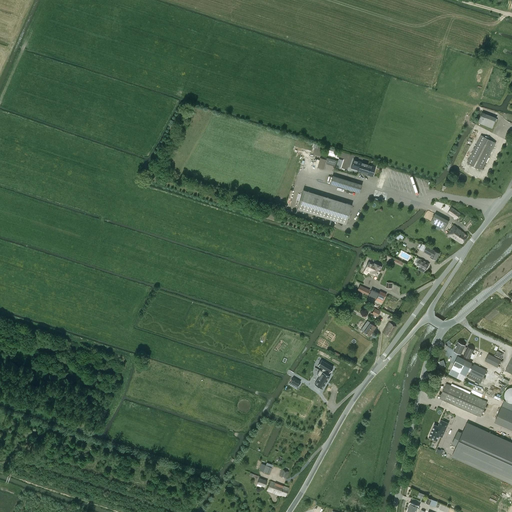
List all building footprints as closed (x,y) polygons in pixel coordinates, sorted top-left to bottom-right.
[(482,112),(478,123),(492,129),(496,118),(482,112)] [(482,170),(496,143),(481,135),(467,162),(482,170)] [(323,169),(326,160),(320,159),(317,167),(323,169)] [(351,167),(358,169),(358,171),(372,176),(375,167),(360,162),(361,162),(354,160),(351,167)] [(409,190),(404,172),(400,173),(400,171),(397,172),(396,170),(393,171),(398,188),(402,187),(403,189),(406,188),(407,191),(409,190)] [(421,192),(416,176),(413,177),(412,175),(409,176),(414,192),(418,191),(418,192),(421,192)] [(350,181),(333,176),(332,177),(331,182),(330,183),(359,192),(361,185),(354,182),(355,181),(351,180),(350,181)] [(348,216),(349,216),(350,213),(349,212),(351,205),(303,190),(297,209),(346,224),(348,216)] [(457,219),(461,214),(452,207),(448,212),(457,219)] [(437,213),(432,221),(445,229),(450,220),(437,213)] [(457,241),(463,232),(453,224),(453,225),(453,226),(447,234),(457,241)] [(465,234),(463,232),(457,241),(462,244),(468,237),(465,234)] [(440,253),(427,246),(422,244),(420,249),(432,255),(430,258),(436,260),(440,253)] [(417,265),(419,266),(418,269),(424,272),(425,270),(426,270),(429,264),(421,259),(420,259),(418,258),(416,262),(418,264),(417,265)] [(370,272),(377,275),(381,266),(374,263),(374,265),(368,262),(365,268),(367,269),(367,270),(368,270),(369,270),(371,271),(370,272)] [(367,295),(370,290),(359,285),(357,290),(367,295)] [(383,300),(385,296),(383,296),(385,293),(380,291),(376,299),(382,302),(383,300)] [(377,317),(380,311),(375,308),(372,314),(377,317)] [(369,336),(376,327),(369,322),(363,331),(369,336)] [(389,337),(396,327),(390,323),(383,333),(389,337)] [(458,342),(454,351),(461,354),(465,345),(458,342)] [(465,347),(463,350),(465,351),(463,356),(470,359),(474,350),(468,347),(467,348),(465,347)] [(501,360),(488,354),(485,361),(497,367),(501,360)] [(458,356),(452,369),(466,376),(472,363),(458,356)] [(322,389),(330,376),(328,375),(333,367),(321,360),(318,365),(323,368),(321,371),(320,370),(317,375),(319,376),(314,384),(322,389)] [(467,377),(480,383),(487,370),(474,364),(467,377)] [(291,382),(298,386),(300,382),(293,377),(291,382)] [(440,398),(481,416),(487,402),(446,384),(440,398)] [(501,408),(495,422),(503,425),(509,412),(501,408)] [(434,424),(429,437),(437,441),(441,432),(444,434),(448,423),(441,420),(439,424),(439,425),(439,426),(434,424)] [(452,456),(511,482),(511,443),(467,423),(463,433),(458,431),(452,444),(457,446),(452,456)] [(264,472),(270,474),(272,468),(266,466),(264,472)] [(286,478),(288,472),(282,470),(280,476),(286,478)] [(265,486),(267,481),(259,478),(257,484),(265,486)] [(267,490),(285,497),(289,488),(271,481),(267,490)] [(428,498),(426,503),(436,507),(438,501),(428,498)]
